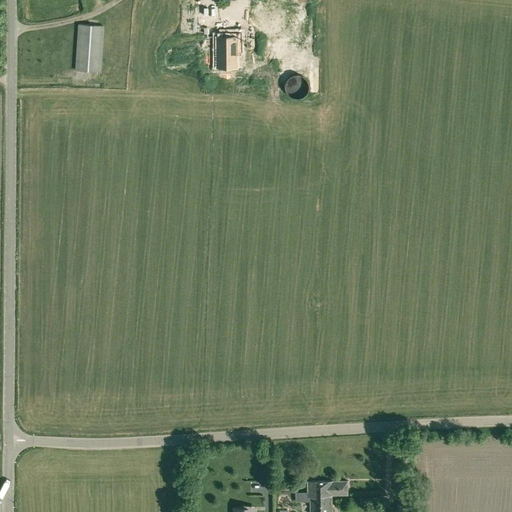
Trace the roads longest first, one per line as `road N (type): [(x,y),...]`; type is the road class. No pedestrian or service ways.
road 1 (tertiary): [(511,421),(134,444),(6,441)]
road 2 (tertiary): [(6,441),(9,0)]
